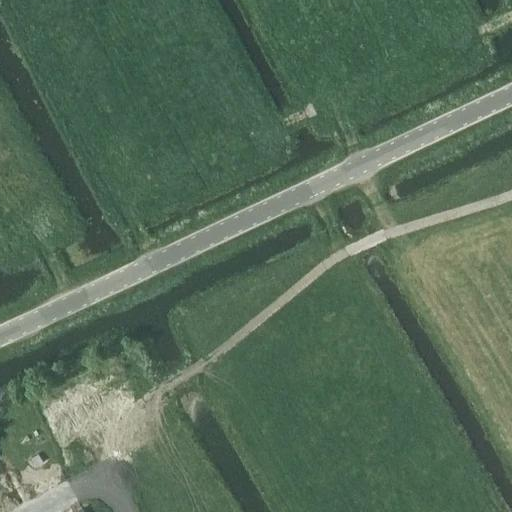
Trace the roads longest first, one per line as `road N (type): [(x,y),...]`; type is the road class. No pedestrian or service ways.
road 1 (track): [(42,511),(96,485),(119,463),(125,424),(146,401),(341,257),(366,242),(511,198)]
road 2 (unclassified): [(0,336),(511,99)]
road 3 (track): [(511,426),(361,170)]
